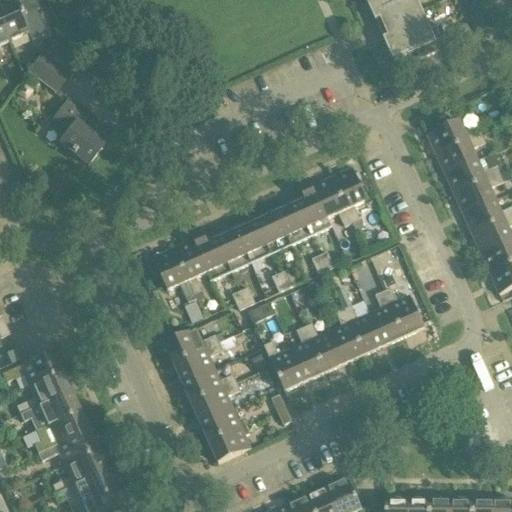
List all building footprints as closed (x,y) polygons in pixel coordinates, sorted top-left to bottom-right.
[(12,0),(7,0),(0,3),(0,26),(8,45),(28,36),(31,43),(42,38),(46,36),(36,13),(38,12),(33,1),(21,6),(24,12),(19,14),(12,0)] [(369,0),(366,2),(376,23),(392,15),(394,20),(378,27),(380,31),(396,24),(423,12),(417,0),(369,0)] [(473,0),(472,1),(465,4),(472,19),(485,12),(479,0),(473,0)] [(396,24),(380,31),(382,37),(398,30),(400,33),(383,40),(393,62),(416,52),(446,39),(441,28),(431,32),(423,12),(396,24)] [(0,48),(8,45),(0,26),(0,48)] [(461,43),(473,38),(467,26),(455,31),(461,43)] [(452,36),(446,39),(450,48),(456,46),(452,36)] [(446,39),(416,52),(420,61),(450,48),(446,39)] [(28,75),(55,96),(71,76),(43,55),(28,75)] [(23,87),(15,97),(25,104),(32,94),(23,87)] [(87,167),(103,146),(80,128),(86,120),(66,104),(52,122),(67,133),(58,145),(87,167)] [(436,158),(482,137),(478,129),(465,135),(459,122),(427,137),(436,158)] [(486,145),(482,137),(436,158),(445,177),(478,163),(472,151),(486,145)] [(478,163),(445,177),(454,197),(500,177),(496,169),(483,175),(478,163)] [(352,171),(332,180),(353,226),(360,223),(354,209),(367,204),(352,171)] [(500,177),(454,197),(463,217),(496,202),(490,191),(503,185),(500,177)] [(344,230),(353,226),(332,180),(313,189),(328,221),(338,217),(344,230)] [(305,203),(297,207),(311,239),(331,230),(328,221),(313,189),(312,190),(308,182),(297,187),(305,203)] [(496,202),(463,217),(472,237),(511,218),(511,209),(501,214),(496,202)] [(297,207),(276,216),(291,248),(311,239),(297,207)] [(291,248),(276,216),(256,225),(271,258),(291,248)] [(511,228),(511,218),(472,237),(481,257),(511,242),(511,238),(508,230),(511,228)] [(360,223),(353,226),(357,235),(364,232),(360,223)] [(256,225),(236,234),(251,267),(271,258),(256,225)] [(231,276),(216,243),(208,247),(201,231),(190,236),(193,243),(192,244),(207,276),(211,285),(231,276)] [(236,234),(216,243),(231,276),(251,267),(236,234)] [(511,242),(481,257),(490,276),(511,266),(511,242)] [(207,276),(192,244),(173,252),(194,298),(202,294),(196,281),(207,276)] [(173,252),(153,262),(167,294),(180,288),(189,307),(197,304),(196,303),(194,298),(173,252)] [(335,271),(327,255),(320,259),(327,274),(335,271)] [(320,259),(312,262),(319,278),(327,274),(320,259)] [(511,266),(490,276),(499,297),(511,291),(511,266)] [(296,289),(289,273),(280,277),(287,292),(296,289)] [(280,277),(272,280),(279,296),(287,292),(280,277)] [(248,291),(240,294),(248,311),(256,307),(248,291)] [(383,295),(404,340),(425,331),(410,299),(397,304),(391,291),(383,295)] [(194,298),(196,303),(197,304),(205,300),(202,294),(194,298)] [(240,294),(232,298),(239,314),(248,311),(240,294)] [(404,340),(383,295),(375,298),(381,312),(370,317),(384,349),(404,340)] [(339,302),(344,313),(352,309),(347,298),(339,302)] [(259,311),(265,324),(276,319),(270,306),(259,311)] [(191,326),(203,321),(197,307),(185,312),(191,326)] [(352,309),(344,313),(365,358),(384,349),(370,317),(358,322),(352,309)] [(365,358),(344,313),(336,316),(342,329),(330,335),(345,367),(365,358)] [(0,315),(0,339),(0,340),(10,337),(0,315)] [(312,327),(304,331),(325,376),(345,367),(330,335),(318,340),(312,327)] [(173,366),(219,346),(215,338),(202,344),(196,331),(164,346),(173,366)] [(303,347),(290,353),(305,385),(325,376),(304,331),(297,334),(303,347)] [(305,385),(290,353),(279,358),(273,345),(264,349),(285,395),(305,385)] [(219,346),(173,366),(182,386),(214,372),(209,360),(222,354),(219,346)] [(29,388),(62,373),(52,353),(2,375),(6,384),(24,376),(29,388)] [(268,369),(262,356),(251,361),(257,374),(268,369)] [(214,372),(182,386),(191,406),(236,386),(233,378),(220,384),(214,372)] [(62,373),(29,388),(35,400),(17,408),(20,416),(71,393),(62,373)] [(236,386),(191,406),(200,426),(232,411),(227,400),(240,394),(236,386)] [(71,393),(20,416),(24,424),(30,421),(35,433),(79,412),(71,393)] [(271,401),(277,415),(286,411),(280,397),(271,401)] [(237,423),(232,411),(200,426),(209,446),(246,429),(242,421),(237,423)] [(283,428),(292,424),(286,411),(277,415),(283,428)] [(41,444),(35,447),(38,455),(88,432),(79,412),(35,433),(41,444)] [(246,429),(209,446),(218,466),(250,452),(245,439),(249,437),(246,429)] [(88,432),(38,455),(42,463),(60,455),(65,467),(97,452),(88,432)] [(97,452),(65,467),(70,478),(52,487),(56,495),(101,474),(106,472),(97,452)] [(101,474),(56,495),(59,502),(64,500),(70,511),(115,491),(106,472),(101,474)] [(347,479),(326,489),(336,511),(361,511),(362,511),(347,479)] [(336,511),(326,489),(307,498),(313,511),(336,511)] [(124,511),(115,491),(70,511),(69,511),(124,511)] [(8,511),(2,497),(0,497),(0,511),(8,511)] [(313,511),(307,498),(287,507),(289,511),(313,511)] [(408,511),(408,503),(385,502),(385,511),(408,511)] [(429,511),(429,503),(408,503),(408,511),(429,511)] [(451,511),(452,503),(429,503),(429,511),(451,511)] [(473,511),(473,503),(452,503),(451,511),(473,511)] [(473,503),(473,511),(494,511),(495,503),(473,503)] [(511,511),(511,503),(495,503),(494,511),(511,511)]
